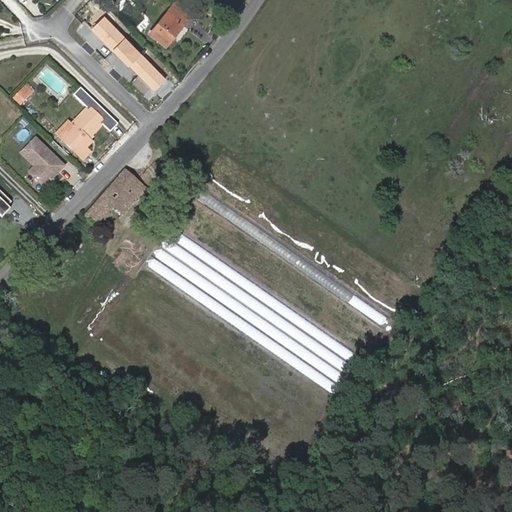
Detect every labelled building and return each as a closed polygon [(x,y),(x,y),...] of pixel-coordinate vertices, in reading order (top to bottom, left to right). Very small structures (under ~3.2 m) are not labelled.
[(193,13),(177,0),(176,0),(173,6),(188,19),(193,13)] [(188,19),(173,6),(151,33),(154,36),(166,46),(188,19)] [(167,78),(104,15),(91,28),(154,91),(167,78)] [(27,84),(13,98),(20,105),(35,91),(27,84)] [(60,139),(76,154),(80,157),(84,161),(92,154),(87,150),(93,143),(90,140),(93,137),(104,125),(111,132),(118,125),(93,101),(80,89),(74,96),(87,107),(71,123),(68,121),(56,134),(60,139)] [(37,139),(23,154),(39,169),(33,175),(46,187),(51,182),(54,178),(65,166),(37,139)] [(146,188),(125,170),(85,215),(96,225),(113,206),(122,215),(146,188)] [(0,206),(4,211),(7,207),(8,208),(10,207),(13,203),(0,190),(0,206)] [(0,206),(0,214),(4,218),(13,210),(10,207),(8,208),(7,207),(4,211),(0,206)] [(102,232),(100,234),(95,231),(90,237),(98,243),(105,234),(102,232)]
